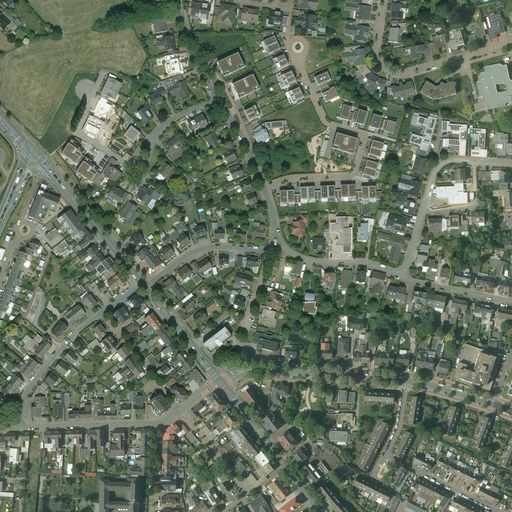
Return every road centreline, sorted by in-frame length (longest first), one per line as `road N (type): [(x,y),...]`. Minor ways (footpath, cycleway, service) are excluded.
road 1 (residential): [(384,0),(377,60),(398,76),(511,45)]
road 2 (tertiary): [(218,380),(248,369),(405,379)]
road 3 (secondary): [(218,380),(321,511)]
road 4 (secondary): [(48,170),(143,286)]
road 5 (residential): [(102,312),(32,382),(21,428)]
road 6 (residential): [(172,118),(133,159),(128,177),(139,184),(160,132)]
road 7 (residential): [(180,409),(249,492),(219,511)]
road 8 (residential): [(270,251),(367,262),(404,278)]
road 9 (residential): [(143,286),(198,250),(270,251)]
road 10 (residential): [(21,428),(158,424)]
road 11 (residential): [(102,312),(180,409)]
road 12 (secondary): [(143,286),(218,380)]
